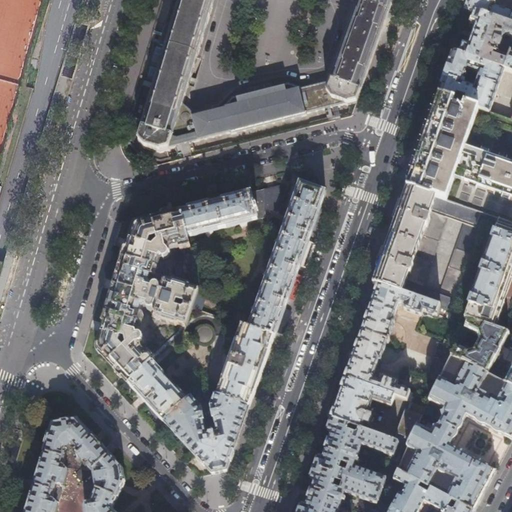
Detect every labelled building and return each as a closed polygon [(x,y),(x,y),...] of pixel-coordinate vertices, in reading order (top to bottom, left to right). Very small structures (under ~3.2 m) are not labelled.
[(170,148),(209,138),(230,133),(230,134),(270,125),(306,116),(307,114),(321,110),(345,104),(348,105),(357,102),(382,32),(392,4),(390,0),(180,0),(174,20),(161,66),(146,114),(138,140),(145,148),(160,152),(169,150),(170,148)] [(511,0),(466,0),(464,9),(469,10),(469,11),(475,13),(510,26),(511,20),(511,15),(503,12),(505,6),(497,3),(497,0),(511,0)] [(511,26),(510,26),(475,13),(471,24),(477,25),(474,34),(469,47),(464,44),(460,55),(505,71),(511,73),(511,54),(509,59),(498,55),(504,38),(508,36),(511,37),(511,26)] [(455,102),(458,96),(467,99),(465,105),(490,113),(505,71),(460,55),(454,53),(452,59),(450,66),(446,74),(439,96),(455,102)] [(446,55),(442,70),(447,71),(451,57),(446,55)] [(417,168),(414,170),(412,172),(407,188),(487,216),(500,221),(511,224),(511,121),(490,113),(465,105),(455,102),(439,96),(430,122),(417,158),(424,160),(421,169),(419,168),(417,168)] [(322,203),(325,193),(300,184),(250,329),(275,337),(299,266),(308,241),(322,203)] [(283,202),(287,190),(282,187),(279,187),(265,191),(265,195),(265,207),(268,207),(268,199),(274,199),(283,202)] [(393,226),(379,267),(373,283),(379,286),(441,308),(453,312),(487,216),(407,188),(393,226)] [(265,191),(180,211),(187,237),(265,218),(265,207),(265,195),(265,191)] [(97,347),(97,350),(99,352),(111,366),(122,377),(129,384),(154,362),(156,359),(149,352),(146,354),(139,347),(139,345),(141,343),(143,342),(143,340),(144,337),(143,336),(141,333),(139,333),(136,332),(142,312),(140,311),(142,304),(144,303),(146,304),(146,306),(147,308),(148,309),(150,310),(151,310),(153,309),(154,309),(155,307),(157,307),(154,316),(185,327),(192,309),(198,290),(166,279),(163,289),(161,289),(161,287),(161,285),(159,284),(158,283),(156,283),(154,283),(152,284),(152,286),(150,285),(149,283),(151,276),(154,276),(160,257),(161,256),(162,257),(164,258),(165,258),(166,257),(168,256),(168,254),(168,252),(167,251),(169,249),(179,247),(180,251),(190,248),(187,237),(180,211),(150,219),(138,222),(135,223),(134,224),(133,226),(132,227),(128,243),(115,284),(102,327),(97,344),(97,347)] [(511,280),(511,224),(500,221),(466,317),(465,320),(468,321),(495,330),(511,280)] [(305,268),(313,243),(308,241),(299,266),(305,268)] [(437,317),(441,308),(379,286),(371,308),(362,333),(388,343),(396,322),(394,321),(399,305),(402,304),(405,305),(404,310),(422,316),(424,312),(437,317)] [(221,307),(204,301),(208,290),(200,287),(198,290),(192,309),(217,317),(221,307)] [(495,330),(468,321),(465,328),(475,333),(477,338),(472,350),(471,349),(467,351),(456,346),(451,356),(463,362),(487,375),(496,358),(499,359),(501,355),(499,354),(509,335),(495,330)] [(261,377),(275,337),(250,329),(241,326),(216,396),(250,408),(261,377)] [(210,329),(207,328),(206,327),(205,327),(202,328),(200,329),(198,331),(197,333),(197,335),(198,339),(199,340),(202,342),(204,342),(208,342),(210,340),(212,337),(212,335),(211,331),(210,329)] [(381,362),(388,343),(362,333),(355,354),(345,380),(394,398),(407,403),(411,392),(397,387),(398,383),(381,376),(379,381),(375,379),(374,377),(379,361),(381,362)] [(180,337),(156,359),(159,363),(183,341),(180,337)] [(451,356),(456,346),(457,344),(445,340),(443,344),(438,343),(432,360),(447,365),(451,356)] [(447,365),(432,360),(428,372),(432,374),(431,378),(439,381),(440,380),(447,365)] [(164,373),(154,362),(129,384),(146,403),(164,423),(189,400),(178,388),(175,390),(172,386),(174,384),(168,378),(166,380),(162,376),(164,373)] [(495,379),(487,375),(463,362),(452,385),(440,380),(439,381),(429,403),(444,410),(441,415),(442,419),(440,423),(458,432),(460,430),(462,428),(463,423),(466,417),(474,421),(476,423),(479,425),(481,426),(484,427),(492,431),(495,434),(498,435),(501,435),(507,439),(504,444),(510,446),(511,441),(511,388),(506,385),(500,395),(497,394),(494,395),(491,396),(489,399),(485,397),(485,396),(478,392),(486,378),(493,382),(495,379)] [(391,410),(394,398),(345,380),(338,399),(331,420),(349,427),(358,430),(362,432),(364,426),(368,427),(372,419),(376,411),(370,409),(372,403),(391,410)] [(243,428),(250,408),(216,396),(214,396),(210,408),(213,421),(214,421),(216,430),(218,430),(220,433),(225,441),(237,445),(243,428)] [(191,399),(189,400),(164,423),(177,437),(193,454),(202,446),(203,437),(204,433),(206,432),(204,422),(205,422),(202,409),(191,399)] [(400,437),(397,445),(398,445),(407,449),(418,427),(423,415),(425,410),(411,405),(408,414),(405,413),(397,436),(400,437)] [(338,511),(342,502),(344,503),(345,500),(343,500),(344,495),(376,506),(377,503),(378,503),(381,495),(380,495),(382,490),(383,491),(385,483),(384,483),(385,480),(353,469),(354,464),(357,466),(358,463),(356,462),(361,448),(393,459),(398,445),(397,445),(362,432),(358,430),(357,436),(354,437),(346,435),(349,427),(331,420),(330,424),(329,423),(327,431),(327,433),(328,434),(331,436),(327,447),(322,461),(318,460),(318,461),(317,461),(316,462),(315,463),(313,468),(313,469),(312,472),(311,472),(309,479),(309,481),(311,482),(311,483),(314,484),(310,495),(305,509),(302,508),(300,508),(299,509),(298,510),(297,511),(338,511)] [(113,511),(112,510),(124,483),(122,475),(121,470),(92,438),(75,421),(52,425),(47,442),(43,455),(41,462),(40,462),(35,480),(36,480),(31,496),(30,496),(28,502),(25,511),(51,511),(53,507),(55,508),(56,505),(58,505),(59,502),(55,501),(59,500),(61,491),(59,488),(59,487),(63,488),(63,486),(62,485),(63,482),(61,481),(64,471),(65,471),(66,468),(65,468),(65,466),(63,466),(65,460),(64,460),(66,453),(70,454),(71,452),(74,450),(75,451),(74,454),(77,458),(75,461),(76,463),(77,463),(80,466),(82,468),(85,465),(85,466),(75,476),(82,483),(92,474),(93,477),(96,474),(98,475),(99,483),(98,486),(95,484),(94,485),(95,487),(89,499),(86,498),(85,501),(85,503),(89,503),(89,507),(88,507),(89,511),(113,511)] [(438,427),(434,428),(431,433),(418,427),(407,449),(409,449),(408,451),(416,455),(405,477),(435,492),(437,488),(431,485),(438,472),(445,476),(446,475),(449,476),(448,479),(448,483),(450,487),(452,488),(447,498),(452,501),(457,504),(472,511),(474,511),(489,485),(499,467),(493,464),(491,469),(484,466),(483,464),(480,462),(478,461),(475,461),(468,457),(466,455),(464,454),(462,453),(459,453),(450,448),(453,442),(456,439),(457,436),(458,432),(440,423),(438,427)] [(220,433),(203,437),(202,446),(193,454),(200,462),(212,475),(227,472),(231,462),(237,445),(225,441),(220,433)] [(452,501),(447,498),(435,492),(405,477),(398,473),(395,481),(406,487),(401,496),(399,495),(389,511),(472,511),(457,504),(454,511),(448,509),(452,501)]
